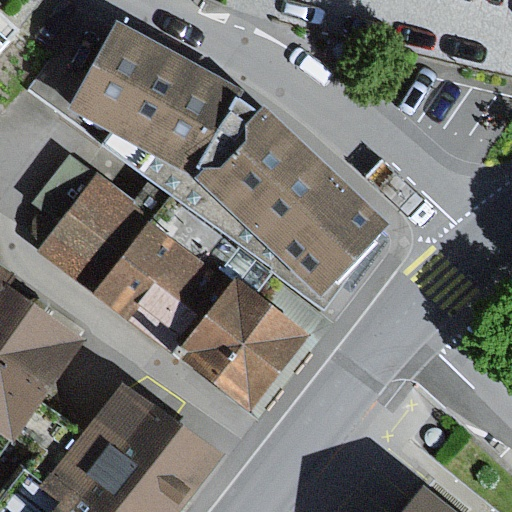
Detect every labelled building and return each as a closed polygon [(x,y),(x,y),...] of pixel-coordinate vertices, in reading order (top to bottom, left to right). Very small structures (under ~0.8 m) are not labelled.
[(380,232),(394,214),(274,96),(270,99),(245,84),(241,96),(107,32),(59,120),(101,144),(94,154),(165,206),(265,283),(278,266),(327,307),(384,237),(380,232)] [(219,371),(258,401),(283,368),(318,324),(265,283),(165,206),(155,218),(70,152),(28,206),(56,228),(40,248),(92,288),(83,301),(202,392),(219,371)] [(93,332),(0,267),(0,416),(64,460),(88,429),(46,401),(93,332)] [(26,465),(0,497),(0,511),(178,511),(225,453),(128,378),(88,429),(64,460),(47,482),(26,465)] [(465,511),(430,483),(406,511),(465,511)]
